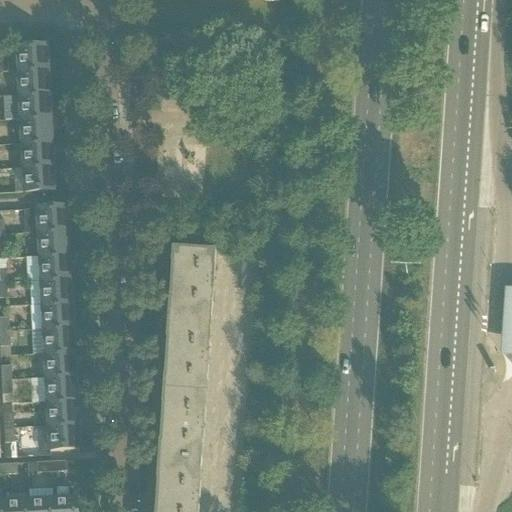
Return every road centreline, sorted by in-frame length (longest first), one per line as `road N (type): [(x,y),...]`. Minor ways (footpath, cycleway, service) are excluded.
road 1 (primary): [(382,0),(346,511)]
road 2 (primary): [(434,511),(463,0)]
road 3 (residential): [(124,511),(95,4)]
